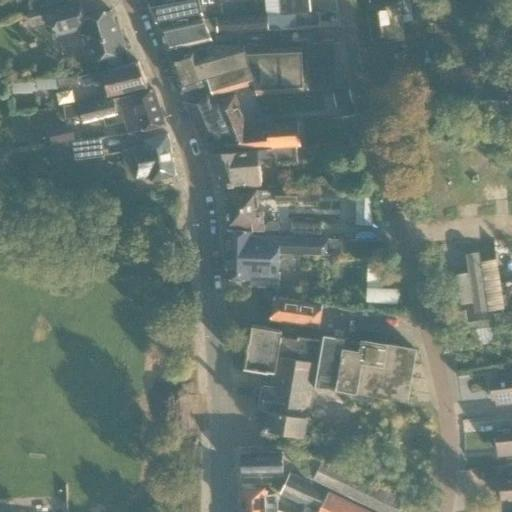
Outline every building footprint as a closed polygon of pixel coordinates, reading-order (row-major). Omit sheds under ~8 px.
[(70,0),(71,0),(35,0),(29,3),(32,8),(48,3),(49,6),(65,0),(70,0)] [(80,0),(75,0),(59,5),(49,7),(56,37),(67,34),(82,30),(83,36),(87,35),(94,62),(127,53),(122,34),(118,35),(116,25),(119,24),(118,23),(115,23),(112,12),(91,18),(85,19),(80,0)] [(172,0),(151,4),(160,24),(205,13),(222,14),(222,3),(221,3),(220,0),(172,0)] [(310,11),(309,0),(279,0),(280,13),(287,13),(310,11)] [(412,0),(415,20),(439,16),(436,0),(412,0)] [(458,5),(450,6),(449,0),(438,0),(441,22),(436,23),(439,53),(469,50),(468,38),(474,37),(472,19),(460,20),(458,5)] [(369,7),(374,43),(405,40),(401,3),(369,7)] [(320,26),(320,12),(287,13),(280,13),(268,14),(206,17),(161,28),(169,50),(213,40),(209,27),(218,27),(218,31),(269,29),(269,27),(296,25),(296,26),(320,26)] [(309,58),(336,58),(336,42),(308,43),(309,58)] [(310,91),(310,90),(309,74),(303,75),(302,45),(244,49),(244,46),(209,56),(206,47),(170,58),(182,92),(205,85),(209,94),(210,97),(227,91),(228,96),(238,94),(258,95),(310,91)] [(439,60),(441,81),(482,76),(479,55),(439,60)] [(309,74),(337,73),(336,58),(309,58),(309,74)] [(101,71),(77,76),(78,82),(83,80),(84,85),(99,81),(99,82),(106,80),(110,96),(148,87),(138,62),(101,70),(101,71)] [(310,90),(337,89),(337,73),(309,74),(310,90)] [(76,75),(57,78),(58,86),(77,84),(76,75)] [(58,86),(57,78),(36,79),(36,82),(32,82),(32,91),(37,91),(37,89),(57,88),(57,87),(58,87),(58,86)] [(166,124),(154,90),(131,96),(130,92),(89,104),(89,102),(78,105),(84,122),(103,116),(106,126),(128,120),(131,132),(166,124)] [(350,90),(334,93),(337,106),(340,105),(353,102),(350,90)] [(211,100),(210,97),(209,94),(185,102),(203,143),(225,136),(231,151),(297,146),(301,145),(299,122),(268,124),(268,129),(264,129),(264,128),(250,133),(232,96),(211,100)] [(508,115),(508,101),(469,100),(469,114),(508,115)] [(49,128),(52,142),(75,138),(72,124),(49,128)] [(474,129),(453,129),(453,141),(474,141),(474,129)] [(511,129),(493,129),(492,142),(511,141),(511,129)] [(145,144),(131,147),(137,177),(152,174),(153,180),(177,175),(169,134),(145,139),(145,144)] [(419,134),(406,136),(410,157),(422,155),(419,134)] [(105,156),(103,138),(55,144),(57,162),(105,156)] [(298,160),(297,156),(297,146),(231,151),(212,153),(220,185),(245,183),(245,185),(262,184),(261,158),(276,157),(277,162),(298,160)] [(226,193),(225,196),(227,203),(228,213),(227,220),(229,222),(229,226),(252,226),(254,230),(278,230),(278,221),(262,221),(262,212),(261,212),(258,212),(257,200),(277,199),(277,200),(299,201),(320,200),(319,189),(310,189),(257,190),(238,190),(226,191),(226,193)] [(321,223),(292,222),(292,237),(321,238),(321,223)] [(292,239),(252,236),(253,231),(226,230),(225,278),(253,278),(253,286),(279,286),(279,253),(330,254),(330,239),(292,238),(292,239)] [(469,281),(463,283),(465,294),(471,293),(474,313),(488,311),(488,310),(479,252),(465,253),(465,254),(470,281),(469,281)] [(370,285),(385,286),(386,263),(371,262),(370,285)] [(323,305),(274,297),(271,320),(320,328),(323,305)] [(465,310),(453,312),(456,332),(468,330),(465,310)] [(511,311),(494,314),(496,327),(511,323),(511,311)] [(387,343),(390,326),(357,321),(355,338),(387,343)] [(282,330),(253,325),(251,341),(247,341),(245,351),(249,351),(246,367),(269,371),(269,370),(275,371),(272,388),(266,386),(262,409),(269,411),(266,430),(304,436),(313,384),(408,400),(416,349),(364,340),(362,352),(346,350),(347,339),(321,335),(320,339),(300,336),(301,328),(283,325),(282,330)] [(470,329),(472,344),(495,341),(493,326),(470,329)] [(502,405),(511,403),(511,371),(503,373),(504,379),(491,381),(494,400),(501,399),(502,405)] [(511,426),(511,427),(511,428),(511,429),(496,431),(498,450),(505,450),(505,455),(511,454),(511,426)] [(295,452),(291,454),(305,474),(383,511),(397,511),(404,498),(323,459),(297,450),(295,452)] [(284,478),(283,452),(242,453),(243,476),(274,475),(274,478),(284,478)] [(373,511),(290,473),(281,493),(306,505),(319,511),(318,511),(373,511)] [(511,505),(511,479),(500,480),(502,500),(509,500),(509,505),(511,505)] [(266,510),(278,509),(278,498),(271,494),(265,494),(265,491),(260,491),(260,488),(241,489),(242,510),(266,509),(266,510)]
